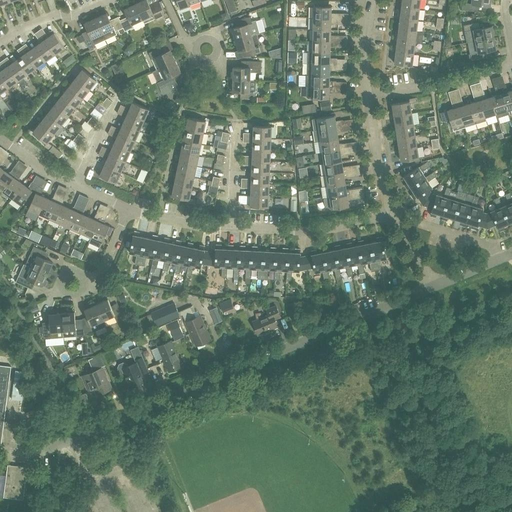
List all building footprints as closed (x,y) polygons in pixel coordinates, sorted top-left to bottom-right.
[(146,0),(143,0),(135,4),(143,20),(142,20),(144,24),(155,19),(156,21),(166,16),(159,1),(149,5),(146,0)] [(176,0),(179,9),(189,5),(200,1),(199,0),(176,0)] [(419,9),(420,0),(402,0),(402,6),(419,9)] [(490,0),(471,0),(471,4),(463,3),(462,9),(476,11),(476,5),(490,6),(490,0)] [(128,17),(120,20),(125,31),(133,27),(132,25),(142,20),(143,20),(135,4),(124,9),(128,17)] [(313,18),(338,19),(339,13),(331,13),(331,7),(314,6),(313,18)] [(418,20),(419,9),(402,6),(400,18),(418,20)] [(125,31),(120,20),(118,17),(110,21),(107,13),(96,18),(106,40),(116,35),(115,31),(118,30),(120,34),(125,31)] [(235,40),(256,34),(259,33),(256,20),(251,21),(250,17),(238,20),(240,26),(232,29),(235,40)] [(95,45),(106,40),(96,18),(85,23),(88,31),(82,33),(90,50),(96,47),(95,45)] [(313,18),(313,29),(331,30),(331,24),(338,24),(338,19),(313,18)] [(416,31),(418,20),(400,18),(399,29),(416,31)] [(193,28),(192,23),(185,25),(187,32),(189,31),(190,33),(196,31),(195,27),(193,28)] [(467,43),(468,42),(494,37),(492,26),(478,28),(477,23),(463,25),(467,43)] [(313,41),(330,41),(331,30),(313,29),(313,41)] [(415,43),(416,31),(399,29),(397,41),(415,43)] [(45,40),(55,54),(65,47),(54,33),(45,40)] [(260,46),(256,34),(235,40),(238,52),(247,50),(248,56),(260,52),(258,46),(260,46)] [(468,42),(470,54),(469,54),(470,60),(484,58),(483,52),(496,49),(494,37),(468,42)] [(55,54),(45,40),(35,47),(46,61),(55,54)] [(313,41),(313,52),(330,53),(330,41),(313,41)] [(413,54),(415,43),(397,41),(396,52),(413,54)] [(46,61),(35,47),(26,53),(36,68),(46,61)] [(271,57),(283,58),(283,47),(269,51),(271,57)] [(160,68),(175,61),(170,50),(163,53),(160,48),(149,53),(152,59),(155,57),(160,68)] [(288,52),(288,62),(297,63),(297,52),(288,52)] [(330,59),(330,53),(313,52),(312,64),(337,64),(337,59),(330,59)] [(413,54),(396,52),(394,63),(398,64),(398,67),(410,69),(411,66),(412,66),(413,54)] [(27,74),(36,68),(26,53),(17,60),(27,74)] [(27,74),(17,60),(8,67),(18,81),(27,74)] [(175,61),(160,68),(165,79),(162,80),(165,86),(175,81),(173,75),(180,72),(175,61)] [(233,67),(233,79),(256,80),(256,72),(261,72),(261,62),(242,61),(242,68),(233,67)] [(118,63),(111,66),(117,77),(123,74),(118,63)] [(312,64),(312,75),(330,75),(330,69),(337,70),(337,64),(312,64)] [(0,71),(0,75),(8,87),(18,81),(8,67),(0,71)] [(83,69),(75,79),(89,90),(97,80),(83,69)] [(0,93),(8,87),(0,75),(0,93)] [(312,75),(312,86),(337,87),(337,82),(329,82),(330,75),(312,75)] [(82,99),(89,90),(75,79),(68,88),(82,99)] [(255,92),(256,80),(233,79),(233,91),(241,92),(241,98),(253,98),(253,92),(255,92)] [(505,85),(500,86),(507,110),(508,113),(511,112),(511,90),(507,92),(505,85)] [(337,92),(337,87),(312,86),(311,98),(329,99),(329,92),(337,92)] [(491,97),(496,114),(507,110),(500,86),(495,88),(497,95),(491,97)] [(75,107),(82,99),(68,88),(61,97),(75,107)] [(483,91),(478,93),(485,117),(496,114),(491,97),(483,99),(483,97),(485,96),(483,91)] [(475,102),(469,103),(475,123),(486,120),(485,117),(478,93),(473,95),(475,102)] [(68,116),(75,107),(61,97),(54,106),(68,116)] [(104,101),(110,106),(113,102),(107,98),(104,101)] [(392,104),(394,115),(411,113),(410,103),(416,102),(415,98),(409,99),(409,101),(392,104)] [(475,123),(469,103),(464,105),(461,98),(456,100),(464,126),(475,123)] [(453,130),(464,126),(456,100),(451,101),(453,108),(447,110),(447,111),(440,113),(443,122),(450,120),(452,127),(453,130)] [(110,106),(104,101),(101,105),(107,109),(110,106)] [(320,102),(322,111),(332,110),(330,101),(320,102)] [(133,102),(128,113),(144,120),(149,109),(133,102)] [(61,125),(68,116),(54,106),(47,114),(61,125)] [(123,123),(139,131),(144,120),(128,113),(123,123)] [(411,113),(394,115),(396,127),(413,124),(411,113)] [(54,134),(61,125),(47,114),(40,123),(54,134)] [(343,121),(336,122),(335,115),(317,118),(319,130),(344,126),(343,121)] [(96,124),(98,120),(93,116),(90,119),(96,124)] [(186,129),(203,133),(206,121),(189,118),(186,129)] [(295,128),(303,127),(301,118),(294,119),(295,128)] [(96,124),(90,119),(87,123),(93,127),(96,124)] [(48,142),(54,134),(40,123),(33,133),(46,143),(44,146),(49,150),(52,146),(48,142)] [(135,141),(139,131),(123,123),(119,134),(135,141)] [(398,138),(415,135),(413,124),(396,127),(398,138)] [(253,138),(271,138),(271,127),(254,126),(253,138)] [(319,130),(313,131),(315,142),(321,141),(338,138),(337,132),(345,131),(344,126),(319,130)] [(184,140),(201,144),(203,133),(186,129),(184,140)] [(81,141),(84,138),(79,133),(76,137),(81,141)] [(135,141),(119,134),(114,144),(130,151),(135,141)] [(415,135),(398,138),(399,150),(417,147),(415,135)] [(81,141),(76,137),(73,141),(78,145),(81,141)] [(270,150),(271,138),(253,138),(253,149),(270,150)] [(321,141),(323,152),(347,149),(346,143),(339,144),(338,138),(321,141)] [(201,144),(184,140),(181,151),(199,155),(201,144)] [(125,162),(130,151),(114,144),(109,155),(125,162)] [(417,147),(399,150),(401,161),(418,158),(417,147)] [(253,149),(252,161),(270,161),(270,150),(253,149)] [(323,152),(324,164),(342,161),(341,155),(348,154),(347,149),(323,152)] [(181,151),(179,163),(196,166),(199,155),(181,151)] [(121,172),(125,162),(109,155),(105,165),(121,172)] [(269,173),(270,161),(252,161),(252,172),(269,173)] [(324,164),(326,175),(351,171),(350,166),(343,167),(342,161),(324,164)] [(411,187),(425,177),(422,171),(430,165),(427,161),(404,176),(408,182),(405,184),(407,186),(406,187),(407,189),(411,187)] [(194,177),(196,166),(179,163),(177,174),(194,177)] [(116,183),(121,172),(105,165),(101,173),(96,171),(94,175),(99,178),(100,176),(116,183)] [(0,189),(3,191),(13,177),(4,170),(0,175),(0,189)] [(352,176),(351,171),(326,175),(328,186),(345,183),(344,178),(352,176)] [(423,205),(432,194),(429,189),(432,187),(428,181),(437,176),(434,171),(425,177),(411,187),(414,192),(412,194),(413,196),(412,197),(414,199),(417,196),(423,205)] [(269,184),(269,173),(252,172),(251,183),(269,184)] [(177,174),(174,185),(192,188),(194,177),(177,174)] [(35,189),(41,179),(37,176),(31,187),(35,189)] [(12,198),(23,184),(13,177),(3,191),(12,198)] [(41,179),(35,189),(40,192),(46,182),(41,179)] [(268,195),(269,184),(251,183),(251,195),(268,195)] [(328,186),(330,197),(354,194),(354,188),(346,189),(345,183),(328,186)] [(32,191),(23,184),(12,198),(22,205),(32,191)] [(192,188),(174,185),(172,196),(189,200),(188,203),(194,204),(195,199),(190,198),(192,188)] [(432,194),(423,205),(432,208),(431,211),(432,211),(430,215),(433,216),(433,215),(436,216),(437,213),(443,215),(448,198),(451,188),(447,187),(443,196),(437,194),(436,195),(432,194)] [(301,202),(310,200),(309,189),(299,191),(301,202)] [(455,200),(448,198),(443,215),(442,219),(444,219),(445,218),(447,219),(448,217),(454,219),(463,192),(458,190),(455,200)] [(465,226),(466,222),(471,205),(465,203),(468,193),(463,192),(454,219),(461,220),(460,223),(461,224),(463,224),(462,225),(465,226)] [(511,198),(509,192),(505,194),(509,204),(502,206),(509,223),(511,226),(511,225),(511,198)] [(39,214),(46,198),(36,193),(28,209),(39,214)] [(354,194),(330,197),(324,198),(325,210),(331,209),(332,209),(349,206),(348,200),(355,199),(354,194)] [(268,207),(268,195),(251,195),(251,204),(245,204),(245,208),(251,209),(251,207),(268,207)] [(474,195),(471,205),(466,222),(473,224),(472,227),(474,227),(474,229),(476,229),(478,225),(487,228),(487,214),(482,212),(483,209),(476,206),(479,197),(474,195)] [(491,212),(487,214),(487,228),(496,224),(499,230),(500,231),(502,230),(502,229),(504,228),(503,226),(509,223),(502,206),(498,197),(494,199),(498,208),(491,211),(491,212)] [(39,214),(50,218),(57,202),(46,198),(39,214)] [(50,218),(60,223),(67,207),(57,202),(50,218)] [(86,207),(81,205),(79,209),(78,212),(70,228),(81,232),(88,216),(83,214),(86,207)] [(78,212),(67,207),(60,223),(70,228),(78,212)] [(88,216),(81,232),(91,237),(98,221),(88,216)] [(109,226),(98,221),(91,237),(89,242),(99,247),(102,242),(106,233),(109,226)] [(134,264),(139,265),(145,238),(139,236),(139,233),(137,233),(137,232),(134,231),(133,235),(129,252),(137,254),(134,264)] [(146,256),(153,258),(157,240),(158,236),(155,236),(155,237),(153,236),(152,239),(145,238),(139,265),(144,266),(146,256)] [(371,243),(376,270),(381,270),(379,260),(386,258),(383,240),(383,241),(382,237),(380,237),(380,238),(377,239),(378,242),(371,243)] [(158,259),(165,260),(169,243),(170,239),(167,238),(167,239),(164,239),(164,241),(157,240),(153,258),(151,267),(156,269),(158,259)] [(170,261),(177,263),(181,245),(181,241),(179,241),(179,242),(176,241),(176,244),(169,243),(165,260),(163,270),(168,271),(170,261)] [(371,271),(376,270),(371,243),(364,244),(364,242),(361,242),(361,241),(358,242),(359,245),(363,263),(369,261),(371,271)] [(182,264),(188,265),(192,248),(193,244),(191,243),(190,244),(188,244),(187,247),(181,245),(177,263),(175,272),(180,274),(182,264)] [(365,273),(363,263),(359,245),(352,247),(352,244),(349,244),(349,243),(347,244),(347,248),(351,265),(358,264),(360,274),(365,273)] [(216,253),(210,252),(208,265),(215,266),(222,267),(221,277),(227,277),(227,267),(228,249),(221,249),(221,246),(219,246),(219,245),(216,245),(216,248),(216,253)] [(227,267),(234,267),(233,278),(239,278),(239,268),(240,250),(233,249),(233,247),(231,247),(231,246),(228,245),(228,249),(227,267)] [(26,264),(32,267),(48,274),(53,263),(42,258),(45,251),(34,246),(26,264)] [(201,264),(208,265),(210,252),(204,251),(204,250),(205,246),(202,246),(202,247),(200,246),(199,249),(192,248),(188,265),(186,275),(191,276),(193,266),(201,268),(201,264)] [(239,268),(246,268),(245,278),(251,278),(251,268),(252,250),(245,250),(245,247),(243,247),(243,246),(240,246),(240,250),(239,268)] [(335,246),(336,250),(339,268),(346,266),(348,276),(353,275),(351,265),(347,248),(341,249),(340,246),(338,247),(337,246),(335,246)] [(251,268),(258,269),(257,279),(262,279),(264,251),(257,251),(257,248),(255,248),(255,247),(252,247),(252,250),(251,268)] [(264,251),(262,279),(268,279),(268,269),(275,270),(276,252),(276,248),(274,248),(274,249),(271,249),(271,251),(264,251)] [(336,250),(329,251),(328,249),(326,249),(326,248),(323,249),(324,252),(327,270),(334,269),(336,279),(341,278),(339,268),(336,250)] [(283,252),(276,252),(275,270),(274,280),(280,280),(280,270),(287,270),(288,252),(288,249),(286,249),(286,250),(283,249),(283,252)] [(287,270),(286,280),(292,281),(292,271),(299,271),(307,269),(306,256),(300,257),(300,253),(300,249),(298,249),(298,250),(295,250),(295,253),(288,252),(287,270)] [(312,255),(306,256),(307,269),(314,268),(315,272),(322,271),(324,281),(329,280),(327,270),(324,252),(317,254),(317,251),(314,251),(314,250),(311,251),(312,255)] [(48,274),(32,267),(29,273),(21,270),(16,282),(28,288),(31,281),(42,286),(48,274)] [(118,295),(122,304),(127,302),(123,293),(118,295)] [(96,305),(103,320),(115,315),(108,299),(96,305)] [(157,326),(180,316),(182,315),(196,346),(210,339),(200,316),(195,318),(191,307),(178,312),(174,303),(151,313),(157,326)] [(85,336),(94,332),(106,327),(103,320),(96,305),(91,307),(89,305),(83,307),(84,310),(92,328),(84,331),(85,336)] [(269,315),(253,321),(258,335),(278,326),(275,319),(280,317),(276,306),(266,310),(269,315)] [(62,313),(63,331),(63,337),(85,336),(84,331),(83,324),(82,324),(75,324),(74,312),(62,313)] [(56,331),(63,331),(62,313),(49,314),(50,326),(42,327),(44,339),(57,338),(56,331)] [(222,321),(219,315),(212,317),(215,324),(222,321)] [(167,325),(172,336),(173,335),(182,331),(178,321),(167,325)] [(182,366),(171,340),(158,346),(168,372),(182,366)] [(92,344),(89,345),(93,355),(101,351),(99,346),(93,348),(92,344)] [(131,350),(135,360),(136,363),(127,367),(126,365),(122,363),(119,364),(117,368),(121,377),(125,375),(130,388),(145,382),(142,375),(148,372),(142,357),(138,347),(131,350)] [(94,371),(92,372),(82,376),(88,391),(94,388),(97,395),(112,389),(109,381),(107,382),(104,375),(106,375),(103,368),(101,368),(100,368),(107,365),(102,354),(89,359),(94,371)] [(11,367),(0,365),(0,448),(1,449),(11,367)] [(26,372),(16,371),(12,399),(23,401),(26,372)] [(0,496),(16,499),(23,500),(27,467),(8,464),(6,475),(0,474),(0,496)]
